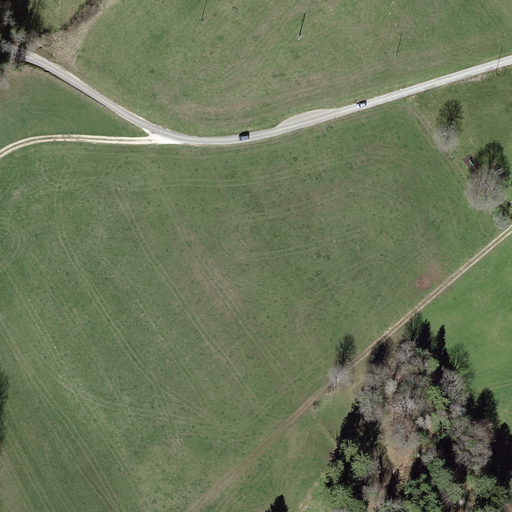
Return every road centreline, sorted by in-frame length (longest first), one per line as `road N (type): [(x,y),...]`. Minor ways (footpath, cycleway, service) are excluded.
road 1 (unclassified): [(0,47),(53,65),(158,130),(203,139),(264,134),(511,58)]
road 2 (track): [(297,413),(511,228)]
road 3 (track): [(0,153),(46,137),(188,138)]
road 4 (track): [(192,511),(297,413)]
